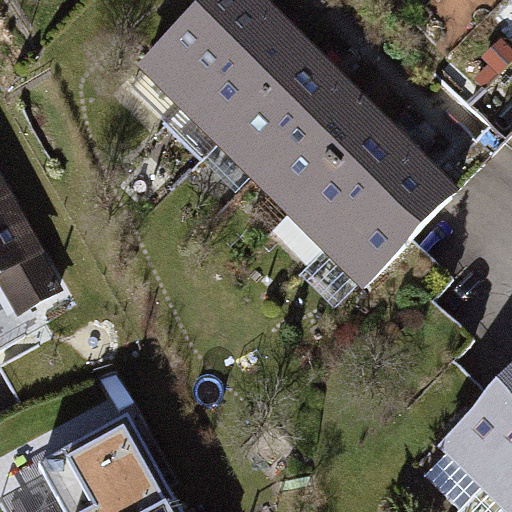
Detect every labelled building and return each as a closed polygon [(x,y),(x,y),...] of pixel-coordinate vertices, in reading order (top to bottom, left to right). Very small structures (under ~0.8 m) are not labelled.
[(266,36),(230,1),(143,89),(179,124),(266,36)] [(302,72),(266,36),(179,124),(214,160),(302,72)] [(337,107),(302,72),(214,160),(250,195),(337,107)] [(373,142),(337,107),(250,195),(286,230),(373,142)] [(409,177),(373,142),(286,230),(321,265),(409,177)] [(444,213),(409,177),(321,265),(357,300),(444,213)] [(0,313),(14,337),(66,305),(0,195),(0,313)] [(511,460),(511,387),(436,465),(472,501),(511,460)] [(184,511),(131,415),(42,464),(68,511),(184,511)] [(511,511),(511,460),(472,501),(483,511),(511,511)]
